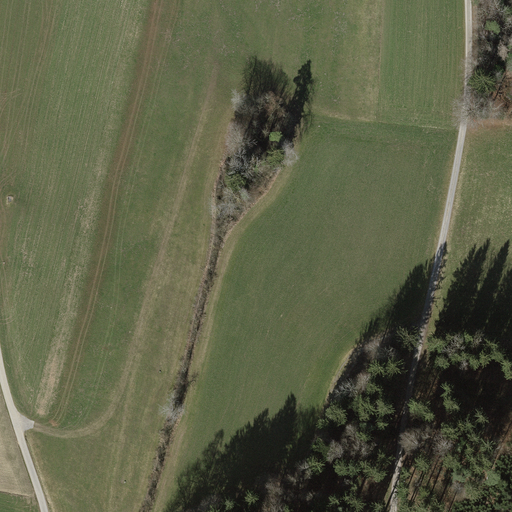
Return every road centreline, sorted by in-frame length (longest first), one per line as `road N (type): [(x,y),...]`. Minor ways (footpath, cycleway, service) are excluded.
road 1 (track): [(393,511),(463,125),(469,0)]
road 2 (track): [(214,82),(120,391),(98,426),(73,436),(16,425)]
road 3 (track): [(423,327),(364,344),(329,378),(311,454),(291,477),(187,511)]
road 4 (track): [(0,359),(44,511)]
